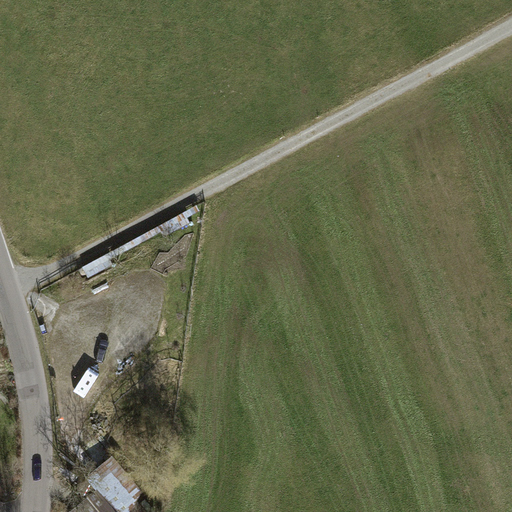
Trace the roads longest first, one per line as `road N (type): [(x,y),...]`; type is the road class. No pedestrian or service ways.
road 1 (track): [(11,300),(511,24)]
road 2 (tertiary): [(0,266),(37,424),(35,511)]
